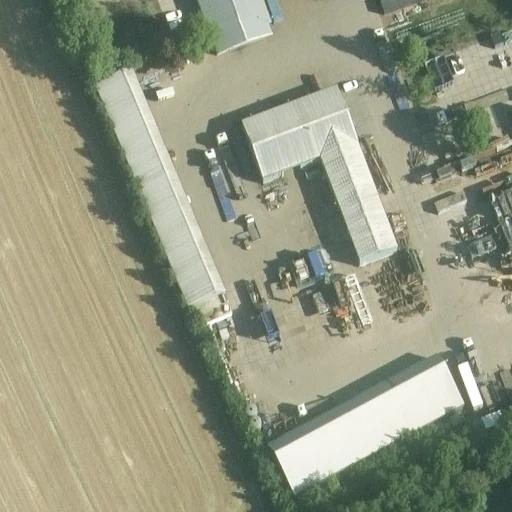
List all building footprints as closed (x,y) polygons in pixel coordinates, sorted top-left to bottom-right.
[(271,28),(269,21),(260,0),(194,0),(211,43),(217,62),(272,41),(268,29),(271,28)] [(133,73),(94,89),(186,310),(225,294),(133,73)] [(320,165),(344,229),(361,270),(398,255),(382,214),(336,93),(240,128),(262,187),(320,165)] [(423,112),(426,120),(459,107),(456,99),(423,112)] [(419,117),(407,119),(416,162),(427,160),(419,117)] [(439,365),(270,456),(295,502),(463,410),(439,365)]
